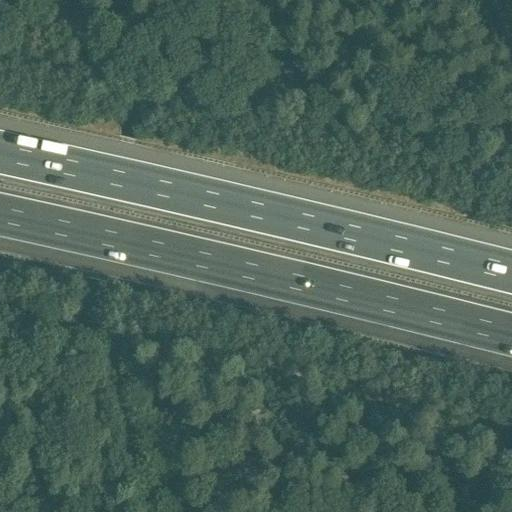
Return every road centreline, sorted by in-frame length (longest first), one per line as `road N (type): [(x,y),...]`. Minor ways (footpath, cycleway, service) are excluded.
road 1 (motorway): [(0,218),(511,338)]
road 2 (motorway): [(511,275),(0,156)]
road 3 (track): [(96,310),(130,98),(121,77),(79,34)]
road 4 (track): [(127,511),(101,408),(96,310)]
road 5 (track): [(97,356),(142,511)]
road 6 (track): [(79,34),(211,0)]
